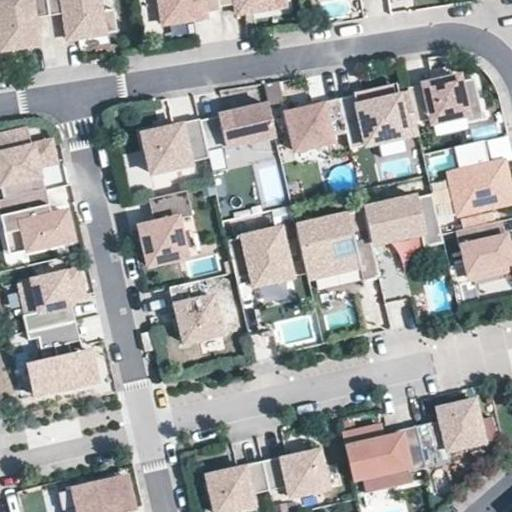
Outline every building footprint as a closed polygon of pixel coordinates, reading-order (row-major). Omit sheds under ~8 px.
[(45,0),(0,0),(0,51),(41,46),(37,15),(48,15),(45,0)] [(45,0),(48,15),(64,12),(69,39),(119,31),(115,10),(102,8),(102,4),(101,0),(45,0)] [(220,0),(165,0),(169,20),(206,13),(221,3),(220,0)] [(471,77),(408,93),(415,119),(459,109),(462,124),(481,120),(471,77)] [(356,96),(341,99),(349,132),(352,148),(418,132),(415,119),(408,93),(359,106),(356,96)] [(341,99),(287,110),(296,152),(339,142),(338,135),(349,132),(341,99)] [(277,134),(269,105),(200,123),(208,152),(277,134)] [(197,115),(142,130),(153,167),(208,152),(200,123),(197,115)] [(0,175),(5,197),(43,188),(37,163),(55,158),(52,142),(36,146),(31,126),(0,133),(0,175)] [(481,146),(461,149),(463,167),(451,175),(457,212),(511,204),(505,160),(483,164),(481,146)] [(0,228),(2,231),(23,227),(27,248),(75,240),(70,212),(53,215),(43,188),(5,197),(0,199),(0,228)] [(151,199),(158,223),(144,227),(154,265),(187,257),(178,220),(195,215),(189,189),(151,199)] [(447,242),(435,193),(367,211),(376,241),(422,230),(427,248),(447,242)] [(385,278),(367,211),(301,228),(313,274),(360,261),(365,283),(385,278)] [(501,226),(463,234),(471,267),(498,261),(504,286),(511,284),(511,244),(506,246),(501,226)] [(297,286),(286,235),(227,248),(243,283),(254,281),(257,294),(297,286)] [(77,275),(21,289),(29,318),(21,321),(25,339),(74,327),(68,304),(84,300),(77,275)] [(204,302),(198,280),(170,288),(186,347),(226,335),(216,299),(204,302)] [(385,302),(387,328),(408,326),(406,300),(385,302)] [(74,327),(25,339),(27,347),(42,343),(47,362),(26,367),(34,398),(96,383),(89,354),(72,358),(69,344),(77,342),(74,327)] [(442,421),(417,427),(427,468),(449,462),(448,450),(484,442),(475,400),(439,409),(442,421)] [(427,468),(417,427),(402,430),(402,434),(386,439),(384,426),(343,436),(355,484),(427,468)] [(283,456),(263,461),(268,489),(284,487),(287,496),(323,488),(314,453),(285,459),(283,456)] [(245,467),(209,476),(216,511),(218,511),(254,504),(252,493),(268,489),(263,461),(246,464),(245,467)] [(126,480),(61,494),(64,511),(79,508),(79,511),(119,511),(119,509),(132,506),(126,480)]
